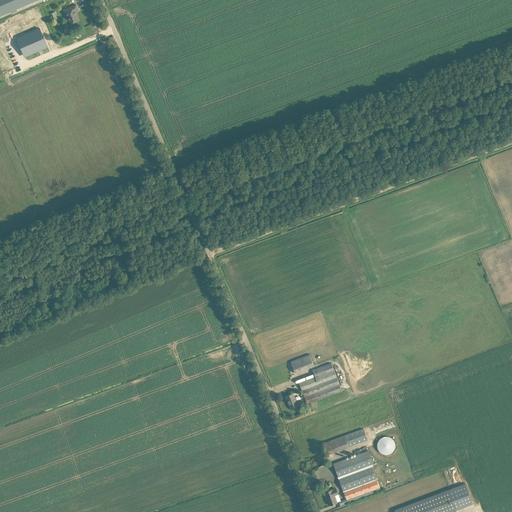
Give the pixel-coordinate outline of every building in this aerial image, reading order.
[(0,0),(0,15),(11,10),(12,12),(17,10),(16,8),(35,0),(0,0)] [(78,20),(75,11),(78,9),(76,4),(63,10),(66,16),(67,16),(71,23),(78,20)] [(40,28),(17,38),(24,55),(47,45),(40,28)] [(295,373),(314,365),(309,354),(291,362),(295,373)] [(337,377),(334,370),(331,363),(312,370),(315,377),(299,383),(302,390),(307,404),(342,390),(337,377)] [(300,400),(296,401),(293,393),(286,396),(291,408),(301,404),(300,400)] [(329,454),(348,447),(367,440),(363,428),(325,442),(329,454)] [(394,445),(394,443),(393,442),(393,440),(392,439),(391,438),(389,437),(388,437),(386,437),(385,437),(383,437),(381,438),(380,439),(379,440),(378,442),(377,443),(377,445),(377,446),(378,448),(379,450),(380,451),(381,452),(383,453),(384,453),(386,454),(387,453),(389,453),(391,452),(392,451),(393,450),(393,448),(394,447),(394,445)] [(338,462),(333,463),(346,498),(348,502),(352,501),(381,490),(373,469),(372,465),(373,465),(368,450),(356,455),(338,462)] [(465,483),(448,489),(456,509),(473,503),(465,483)] [(341,500),(336,488),(332,489),(325,492),(330,505),(337,502),(341,500)] [(395,511),(448,511),(456,509),(448,489),(394,510),(395,511)]
